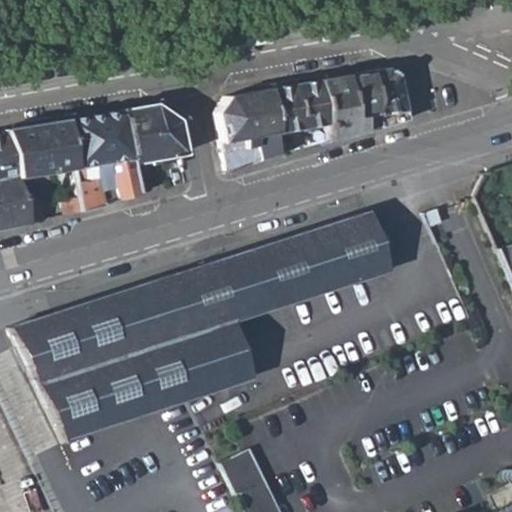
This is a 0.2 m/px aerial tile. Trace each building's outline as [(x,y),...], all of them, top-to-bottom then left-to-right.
[(381,67),(364,70),(374,128),(401,120),(394,75),(381,67)] [(364,70),(338,75),(346,119),(355,118),(358,133),(374,128),(364,70)] [(338,75),(314,79),(321,124),(323,142),(358,133),(355,118),(346,119),(338,75)] [(314,79),(263,88),(271,134),(321,124),(314,79)] [(222,95),(209,113),(222,171),(274,156),(271,134),(263,88),(222,95)] [(147,103),(116,109),(125,159),(128,168),(177,158),(170,120),(147,103)] [(116,109),(60,119),(67,168),(67,170),(125,159),(116,109)] [(0,128),(0,136),(11,178),(28,174),(29,183),(47,180),(45,171),(67,168),(60,119),(0,128)] [(0,229),(23,223),(17,201),(11,178),(0,136),(0,229)] [(125,159),(67,170),(71,196),(74,211),(134,195),(128,168),(125,159)] [(60,214),(74,211),(71,196),(57,198),(60,214)] [(17,201),(23,223),(38,219),(32,197),(17,201)] [(360,211),(0,325),(0,328),(8,345),(57,441),(184,399),(243,380),(224,322),(382,270),(367,230),(360,211)] [(511,244),(490,251),(511,298),(511,244)] [(272,511),(242,450),(214,463),(235,505),(238,511),(272,511)] [(478,496),(485,511),(488,511),(490,511),(484,498),(511,484),(511,476),(509,478),(510,480),(478,496)] [(511,511),(511,484),(484,498),(490,511),(488,511),(511,511)]
